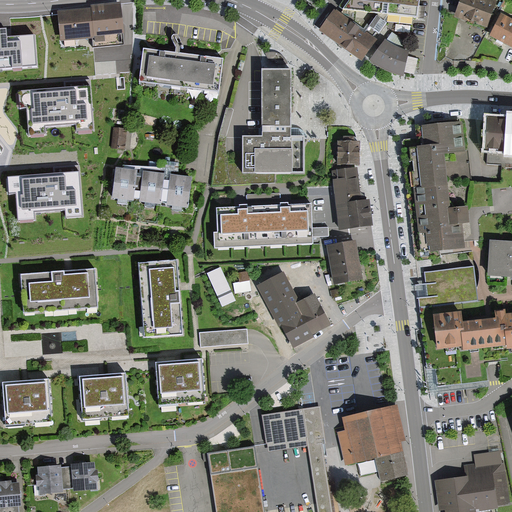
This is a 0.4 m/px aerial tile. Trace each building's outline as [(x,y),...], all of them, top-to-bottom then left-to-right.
[(350,0),(340,14),(416,21),(418,0),(350,0)] [(500,0),(463,0),(459,13),(491,25),(501,0),(500,0)] [(88,8),(88,13),(90,37),(121,35),(118,5),(88,8)] [(334,12),(321,30),(362,60),(375,42),(334,12)] [(55,16),(58,44),(91,41),(90,37),(88,13),(55,16)] [(511,16),(506,13),(494,35),(511,43),(511,16)] [(0,70),(38,67),(35,34),(7,37),(7,28),(0,28),(0,70)] [(384,43),(368,63),(379,71),(389,76),(402,80),(408,54),(399,52),(393,49),(384,43)] [(146,48),(142,80),(220,90),(224,57),(146,48)] [(292,66),(265,66),(264,134),(245,134),(244,151),(244,170),(305,170),(305,134),(292,134),(292,66)] [(92,85),(19,91),(20,107),(27,107),(29,135),(47,134),(46,126),(76,124),(77,130),(95,128),(92,85)] [(420,126),(422,146),(414,147),(423,233),(429,232),(431,251),(467,247),(465,226),(456,227),(455,224),(473,222),(471,204),(453,206),(451,181),(468,180),(462,121),(420,126)] [(511,122),(486,121),(485,154),(511,155),(511,122)] [(116,126),(114,147),(127,148),(129,127),(116,126)] [(338,143),(339,166),(361,166),(360,142),(355,142),(355,138),(345,138),(345,143),(338,143)] [(180,168),(181,158),(171,157),(169,167),(180,168)] [(139,198),(139,197),(147,198),(147,199),(167,201),(167,200),(173,200),(173,203),(194,205),(196,175),(175,174),(175,177),(170,177),(170,172),(149,170),(149,175),(141,174),(141,169),(121,167),(118,196),(139,198)] [(357,167),(331,171),(340,230),(373,225),(369,198),(362,199),(357,167)] [(81,172),(9,177),(10,194),(17,193),(19,222),(36,221),(36,213),(66,210),(66,216),(84,215),(81,172)] [(244,205),(214,206),(215,248),(314,245),(313,203),(286,204),(244,205)] [(330,245),(337,282),(365,277),(358,240),(330,245)] [(511,277),(511,242),(492,242),(490,276),(511,277)] [(177,260),(139,263),(144,337),(182,334),(177,260)] [(227,265),(211,268),(220,305),(235,301),(227,265)] [(428,370),(438,369),(439,386),(488,381),(487,364),(509,351),(511,350),(511,317),(505,318),(505,319),(460,324),(458,303),(479,301),(474,267),(426,274),(429,298),(419,299),(428,370)] [(22,273),(25,312),(98,308),(96,269),(22,273)] [(241,272),(242,280),(252,279),(251,271),(241,272)] [(320,293),(304,301),(290,274),(264,287),(294,345),(335,324),(320,293)] [(202,331),(203,345),(250,342),(249,328),(202,331)] [(207,357),(159,361),(163,405),(210,402),(207,357)] [(130,372),(83,375),(86,420),(133,416),(130,372)] [(52,378),(5,381),(8,426),(55,423),(52,378)] [(409,477),(402,443),(406,442),(398,406),(342,419),(345,432),(338,434),(340,445),(346,467),(375,460),(381,483),(409,477)] [(318,407),(260,416),(266,452),(305,446),(315,511),(331,511),(321,443),(324,443),(318,407)] [(265,511),(256,447),(207,454),(215,511),(265,511)] [(477,453),(478,463),(466,464),(468,476),(443,479),(447,511),(475,511),(475,510),(500,506),(499,502),(511,500),(505,459),(502,459),(501,450),(477,453)] [(75,492),(98,490),(96,465),(73,467),(73,469),(75,490),(75,492)] [(62,470),(62,468),(38,470),(40,495),(64,493),(64,491),(62,470)] [(75,490),(73,469),(62,470),(64,491),(75,490)] [(21,508),(19,485),(11,485),(11,482),(0,483),(0,509),(18,508),(21,508)]
